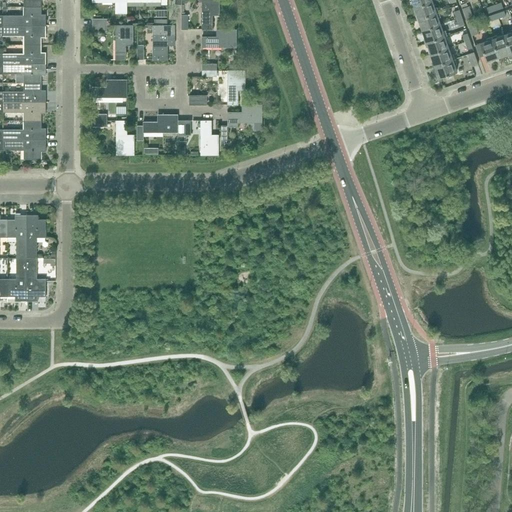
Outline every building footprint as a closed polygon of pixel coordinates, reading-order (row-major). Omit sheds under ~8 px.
[(127,2),(126,0),(92,0),(92,2),(116,2),(116,14),(127,14),(127,2)] [(219,0),(202,0),(202,30),(213,30),(213,10),(220,11),(219,0)] [(418,19),(437,13),(432,1),(414,8),(418,19)] [(467,21),(473,18),(469,6),(462,8),(467,21)] [(41,14),(41,7),(24,7),(24,16),(3,16),(3,26),(46,26),(46,14),(41,14)] [(422,31),(441,25),(437,13),(418,19),(422,31)] [(472,36),(478,34),(474,21),(468,24),(472,36)] [(168,41),(175,41),(175,25),(160,25),(153,26),(153,60),(168,60),(168,46),(168,41)] [(426,43),(445,36),(441,25),(422,31),(426,43)] [(41,38),(46,37),(46,26),(3,26),(3,36),(24,36),(24,45),(41,45),(41,38)] [(134,41),(134,26),(115,26),(115,60),(126,60),(126,46),(127,41),(134,41)] [(202,48),(237,48),(237,29),(221,29),(221,37),(217,37),(202,37),(202,48)] [(499,57),(511,53),(505,35),(493,39),(499,57)] [(449,48),(445,36),(426,43),(430,54),(449,48)] [(487,62),(499,57),(493,39),(480,43),(487,62)] [(46,52),(41,53),(41,45),(24,45),(24,54),(3,54),(3,64),(46,64),(46,52)] [(453,60),(449,48),(430,54),(434,66),(453,60)] [(472,67),(478,64),(474,52),(468,55),(472,67)] [(457,72),(453,60),(434,66),(439,78),(457,72)] [(46,76),(46,64),(3,64),(3,74),(24,74),(24,83),(41,83),(41,76),(46,76)] [(245,86),(245,73),(245,70),(228,70),(227,105),(238,105),(239,91),(238,86),(245,86)] [(127,98),(127,80),(111,80),(111,87),(92,87),(92,98),(127,98)] [(41,90),(41,83),(24,83),(24,92),(3,91),(3,102),(46,102),(46,90),(41,90)] [(207,105),(207,96),(190,95),(190,97),(190,103),(190,105),(207,105)] [(46,113),(46,102),(3,102),(3,112),(24,112),(24,121),(41,121),(41,114),(46,113)] [(252,131),(262,131),(262,105),(247,105),(247,112),(228,112),(228,126),(228,127),(238,127),(238,123),(252,123),(252,131)] [(178,133),(178,121),(178,115),(162,114),(162,122),(143,122),(143,126),(143,133),(144,133),(178,133)] [(211,140),(211,135),(212,120),(201,120),(201,155),(219,155),(219,140),(211,140)] [(41,128),(41,121),(24,121),(24,130),(3,130),(3,140),(46,140),(46,128),(41,128)] [(127,140),(127,121),(116,121),(116,155),(134,155),(134,140),(127,140)] [(46,152),(46,140),(3,140),(3,150),(23,150),(23,159),(41,159),(41,152),(46,152)] [(8,219),(1,219),(1,215),(0,215),(0,237),(8,237),(8,219)] [(27,258),(27,215),(15,215),(15,219),(8,219),(8,237),(16,237),(16,258),(27,258)] [(38,219),(38,215),(27,215),(27,258),(37,258),(37,238),(46,238),(46,219),(38,219)] [(15,301),(27,301),(27,258),(16,258),(17,279),(8,279),(8,297),(15,297),(15,301)] [(46,278),(37,279),(37,258),(27,258),(27,301),(38,301),(38,297),(46,297),(46,278)]
